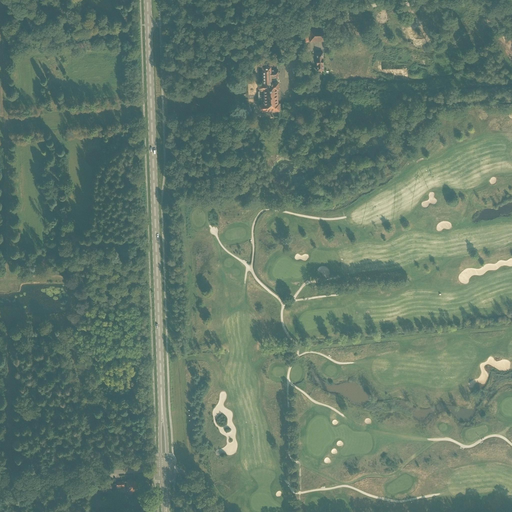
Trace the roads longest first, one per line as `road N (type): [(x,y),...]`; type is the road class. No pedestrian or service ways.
road 1 (primary): [(162,415),(147,0)]
road 2 (unclassified): [(0,477),(161,469)]
